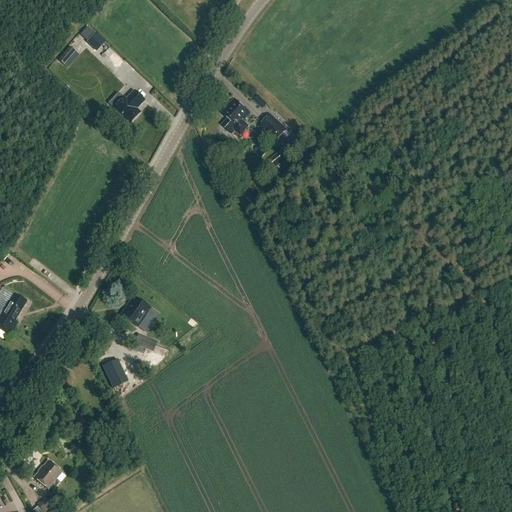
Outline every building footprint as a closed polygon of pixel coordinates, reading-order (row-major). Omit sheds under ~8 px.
[(94,34),(85,42),(94,51),(103,42),(94,34)] [(69,48),(58,61),(63,66),(74,52),(69,48)] [(133,87),(137,84),(129,75),(125,78),(133,87)] [(124,99),(113,110),(129,125),(140,114),(135,110),(143,101),(134,92),(126,101),(124,99)] [(248,114),(237,104),(224,118),(226,120),(221,126),(230,135),(233,131),(239,136),(246,127),(241,123),(248,114)] [(286,130),(269,115),(258,127),(275,143),(286,130)] [(307,143),(296,133),(287,143),(298,152),(307,143)] [(49,279),(53,274),(47,269),(43,274),(49,279)] [(28,303),(14,294),(0,317),(0,338),(3,340),(6,335),(10,338),(19,323),(16,322),(28,303)] [(148,310),(133,299),(120,317),(131,325),(134,321),(140,325),(150,311),(148,310)] [(157,343),(138,335),(134,345),(153,353),(157,343)] [(147,356),(145,364),(152,366),(154,358),(147,356)] [(93,432),(83,415),(74,420),(84,437),(93,432)] [(61,474),(48,463),(43,469),(42,468),(38,473),(39,474),(34,479),(47,491),(61,474)] [(48,511),(54,508),(45,498),(35,506),(40,511),(48,511)]
